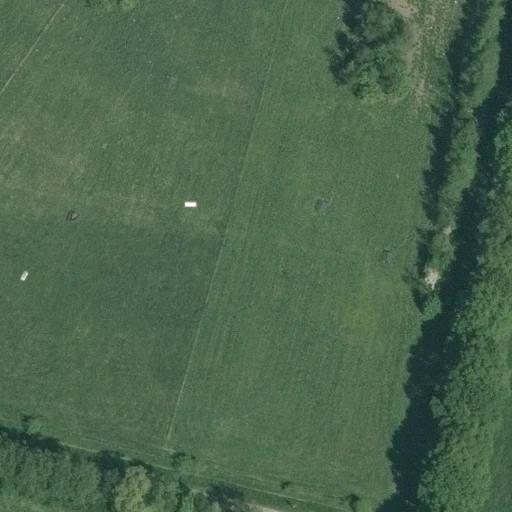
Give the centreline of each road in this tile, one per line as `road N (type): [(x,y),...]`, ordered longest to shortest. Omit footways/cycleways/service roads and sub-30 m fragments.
road 1 (residential): [(511,111),(425,511)]
road 2 (track): [(267,511),(0,447)]
